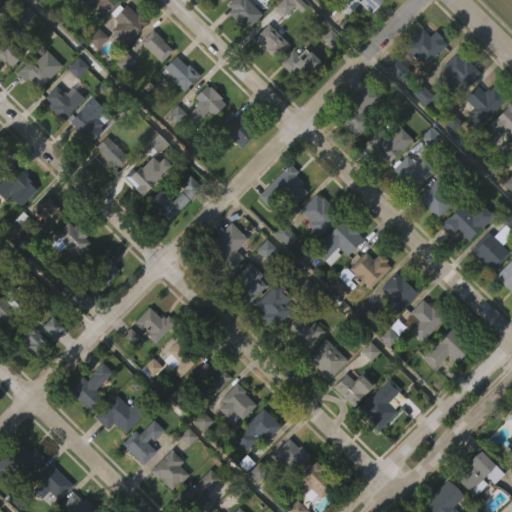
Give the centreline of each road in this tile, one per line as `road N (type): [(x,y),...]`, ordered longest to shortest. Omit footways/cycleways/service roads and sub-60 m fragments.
road 1 (residential): [(0,427),(419,0)]
road 2 (residential): [(0,102),(392,491)]
road 3 (residential): [(170,0),(511,339)]
road 4 (tertiary): [(511,346),(343,511)]
road 5 (residential): [(0,367),(143,511)]
road 6 (tertiary): [(370,511),(511,371)]
